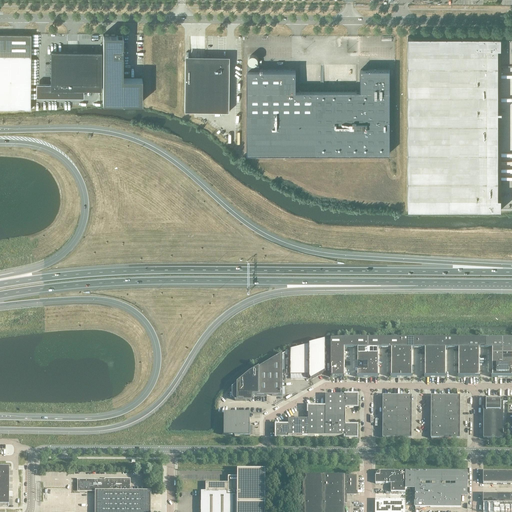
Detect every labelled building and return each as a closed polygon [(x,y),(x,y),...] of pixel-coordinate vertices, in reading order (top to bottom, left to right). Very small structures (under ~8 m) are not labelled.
[(123,77),(123,34),(115,34),(103,34),(103,102),(142,102),(142,77),(123,77)] [(498,125),(498,65),(498,48),(501,48),(501,36),(408,36),(408,210),(501,210),(501,198),(498,198),(498,181),(498,180),(498,125)] [(101,90),(102,51),(51,51),(50,83),(36,83),(36,96),(83,97),(83,89),(101,90)] [(258,60),(258,59),(258,58),(258,57),(257,56),(256,55),(255,55),(255,54),(254,54),(253,54),(252,54),(251,55),(250,55),(250,56),(249,56),(249,57),(248,57),(248,58),(248,59),(248,60),(248,61),(249,61),(249,62),(249,63),(250,63),(251,64),(252,64),(253,64),(254,64),(255,64),(256,64),(256,63),(257,63),(257,62),(258,62),(258,61),(258,60)] [(0,108),(30,109),(31,55),(0,55),(0,108)] [(230,61),(229,61),(226,61),(222,61),(211,61),(205,61),(190,60),(186,60),(185,60),(184,111),(194,111),(229,111),(230,61)] [(390,152),(390,70),(390,69),(360,69),(360,91),(296,91),(296,70),(259,70),(259,65),(247,65),(247,143),(247,152),(247,153),(248,153),(389,153),(390,153),(390,152)] [(331,349),(344,349),(351,349),(351,339),(347,339),(331,341),(331,349)] [(351,349),(358,349),(368,349),(368,339),(351,339),(351,349)] [(368,349),(378,349),(385,349),(385,339),(368,339),(368,349)] [(385,349),(391,349),(402,349),(402,339),(385,339),(385,349)] [(402,349),(412,349),(418,349),(418,339),(402,339),(402,349)] [(418,339),(418,349),(425,349),(435,349),(435,339),(418,339)] [(435,339),(435,349),(445,349),(452,349),(452,339),(435,339)] [(452,339),(452,349),(459,349),(469,349),(469,339),(452,339)] [(469,339),(469,349),(479,349),(486,349),(486,339),(469,339)] [(502,348),(502,339),(486,339),(486,349),(493,349),(493,348),(502,348)] [(511,339),(502,339),(502,348),(511,348),(511,339)] [(325,373),(325,341),(290,350),(290,376),(309,376),(309,378),(310,378),(311,381),(325,373)] [(235,401),(251,401),(251,396),(267,396),(272,396),(282,396),(282,375),(282,371),(282,354),(250,373),(232,388),(232,398),(235,401)] [(331,377),(344,377),(344,366),(331,366),(331,377)] [(511,376),(511,366),(502,366),(493,366),(493,371),(492,377),(502,377),(511,376)] [(358,408),(358,396),(325,395),(325,407),(325,415),(345,415),(345,408),(358,408)] [(503,439),(503,402),(501,402),(501,401),(486,401),(486,402),(484,402),(484,416),(484,420),(483,420),(483,430),(484,430),(484,434),(483,434),(483,439),(503,439)] [(325,436),(325,415),(325,407),(308,407),(308,420),(308,436),(325,436)] [(250,427),(250,413),(224,413),(224,427),(222,427),(222,434),(227,434),(227,436),(244,436),(250,436),(250,434),(253,434),(253,427),(250,427)] [(357,439),(357,426),(345,426),(345,415),(325,415),(325,436),(345,437),(345,439),(357,439)] [(308,436),(308,420),(288,420),(288,426),(282,426),(276,426),(276,438),(289,438),(289,436),(308,436)] [(265,505),(266,471),(238,471),(238,477),(228,477),(228,483),(206,483),(206,490),(205,490),(205,492),(201,492),(201,511),(237,511),(238,505),(265,505)] [(405,493),(405,472),(380,471),(380,472),(376,472),(376,476),(375,476),(375,484),(391,484),(391,492),(405,493)] [(467,497),(468,487),(468,472),(415,472),(415,507),(460,507),(460,497),(467,497)] [(498,484),(498,472),(483,472),(483,484),(498,484)] [(508,484),(508,472),(498,472),(498,484),(508,484)] [(344,511),(344,493),(357,493),(357,476),(303,476),(302,511),(344,511)] [(148,511),(149,493),(149,492),(129,492),(129,491),(129,480),(109,480),(78,480),(78,490),(86,489),(86,490),(96,491),(96,492),(96,511),(148,511)] [(511,503),(511,494),(498,495),(498,504),(511,503)] [(498,504),(498,495),(483,495),(483,504),(498,504)] [(8,507),(9,497),(1,497),(1,507),(3,507),(8,507)] [(405,511),(405,501),(375,500),(375,511),(405,511)]
